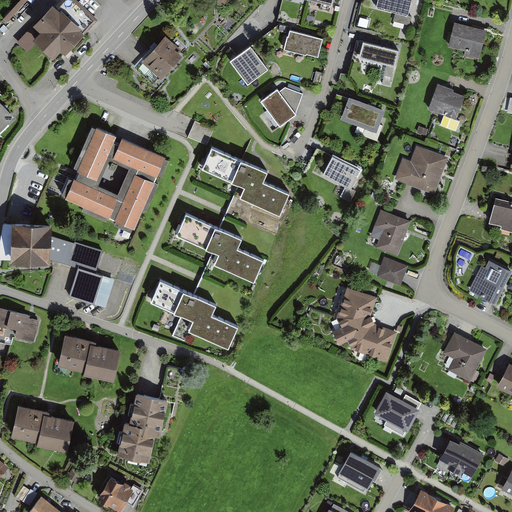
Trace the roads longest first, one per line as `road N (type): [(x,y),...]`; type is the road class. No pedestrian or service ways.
road 1 (residential): [(0,290),(213,361),(405,466)]
road 2 (residential): [(511,338),(451,310),(429,281),(511,46)]
road 3 (residential): [(297,156),(347,0)]
